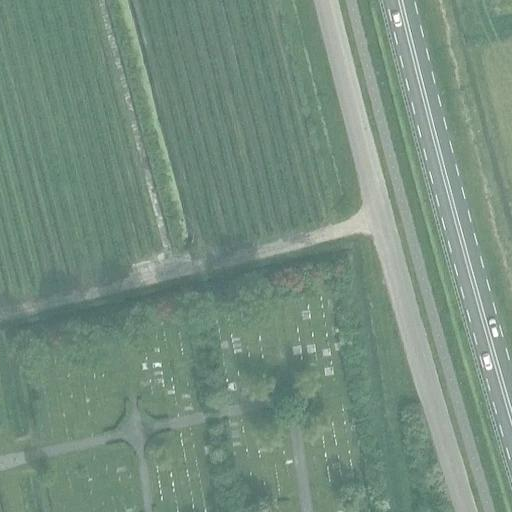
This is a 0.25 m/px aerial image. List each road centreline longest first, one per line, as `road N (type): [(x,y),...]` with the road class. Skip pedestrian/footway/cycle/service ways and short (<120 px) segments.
road 1 (unclassified): [(326,0),(463,511)]
road 2 (primary): [(399,0),(511,423)]
road 3 (unknown): [(0,314),(330,239),(379,218)]
